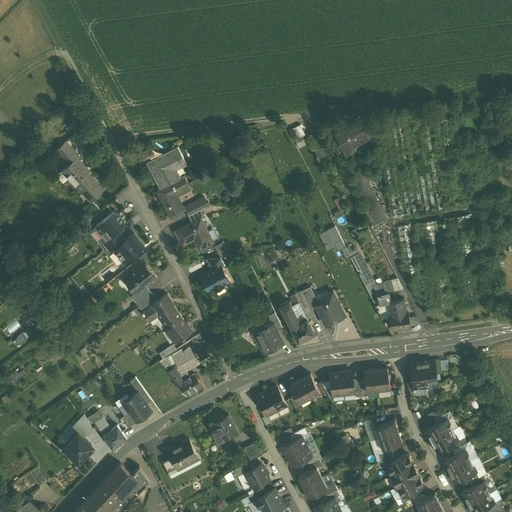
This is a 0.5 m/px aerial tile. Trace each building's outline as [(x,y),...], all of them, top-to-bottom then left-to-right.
[(361,121),(334,135),(345,155),(355,150),(353,146),(369,138),(361,121)] [(298,125),(288,130),(293,140),(298,137),(298,136),(303,134),(298,125)] [(311,136),(321,146),(329,139),(319,129),(311,136)] [(76,152),(66,140),(56,149),(67,161),(76,152)] [(317,148),(321,157),(332,152),(328,143),(317,148)] [(178,146),(164,154),(164,155),(148,163),(161,188),(180,178),(175,169),(186,163),(178,146)] [(150,147),(139,153),(143,160),(154,154),(150,147)] [(85,166),(76,157),(64,168),(70,173),(68,175),(91,200),(103,189),(83,168),(85,166)] [(373,192),(363,171),(352,177),(363,197),(373,192)] [(161,188),(157,190),(168,210),(166,211),(170,218),(184,211),(175,194),(190,186),(184,176),(180,178),(161,188)] [(387,218),(373,192),(363,197),(376,223),(387,218)] [(204,196),(184,206),(188,215),(200,208),(208,204),(204,196)] [(200,208),(188,215),(192,222),(200,217),(201,218),(205,216),(200,208)] [(338,217),(345,212),(342,208),(335,213),(338,217)] [(96,226),(107,239),(118,230),(124,226),(123,219),(119,215),(113,212),(96,226)] [(192,222),(176,230),(183,244),(194,237),(199,247),(212,241),(201,218),(200,217),(192,222)] [(335,226),(320,233),(329,250),(333,248),(334,251),(338,249),(335,242),(341,239),(335,226)] [(104,242),(108,246),(122,235),(118,230),(107,239),(104,242)] [(114,249),(125,262),(145,246),(134,233),(125,240),(114,249)] [(125,240),(122,235),(108,246),(111,251),(114,249),(125,240)] [(371,235),(362,239),(364,244),(373,239),(371,235)] [(346,247),(345,246),(341,248),(346,259),(350,257),(345,247),(346,247)] [(355,249),(351,251),(348,246),(346,247),(345,247),(350,257),(351,257),(358,253),(355,249)] [(274,250),(265,251),(269,260),(277,256),(274,250)] [(358,253),(351,257),(364,282),(372,277),(359,252),(358,253)] [(220,256),(207,257),(212,268),(220,264),(221,264),(224,263),(220,256)] [(201,258),(189,264),(192,269),(203,264),(201,258)] [(143,262),(136,268),(135,268),(126,275),(130,279),(129,284),(135,292),(136,293),(146,285),(149,283),(156,278),(143,262)] [(212,268),(200,274),(208,290),(214,286),(215,289),(223,285),(222,282),(228,279),(221,264),(220,264),(212,268)] [(373,280),(365,284),(369,293),(377,290),(373,280)] [(392,283),(384,285),(387,292),(389,292),(394,291),(392,283)] [(146,285),(136,293),(135,292),(131,295),(139,305),(148,298),(153,294),(146,285)] [(319,303),(310,286),(302,290),(311,309),(317,307),(316,305),(319,303)] [(403,288),(398,290),(400,297),(404,296),(407,295),(403,288)] [(333,289),(323,294),(325,299),(319,303),(316,305),(317,307),(326,324),(345,314),(333,289)] [(302,290),(290,296),(294,304),(298,302),(304,313),(311,309),(302,290)] [(387,292),(378,295),(377,290),(369,293),(377,309),(382,307),(382,306),(388,304),(389,312),(390,314),(392,327),(401,326),(399,310),(398,311),(395,298),(395,297),(390,298),(389,292),(387,292)] [(394,291),(389,292),(390,298),(395,297),(395,298),(400,297),(398,290),(394,291)] [(151,304),(143,310),(143,311),(149,319),(157,313),(165,325),(180,315),(170,300),(171,300),(167,293),(151,304)] [(400,297),(395,298),(398,311),(399,310),(401,326),(411,325),(408,309),(407,309),(404,296),(400,297)] [(139,305),(134,309),(138,315),(143,311),(143,310),(151,304),(148,298),(139,305)] [(289,300),(280,305),(290,326),(291,325),(298,340),(314,332),(307,317),(297,322),(294,315),(296,313),(289,300)] [(388,304),(382,306),(382,307),(377,309),(382,317),(385,316),(390,314),(389,312),(388,304)] [(282,326),(274,311),(268,314),(272,322),(273,322),(277,329),(282,326)] [(187,323),(186,323),(180,315),(165,325),(176,341),(192,330),(187,323)] [(272,322),(257,330),(263,341),(262,345),(265,352),(283,342),(277,329),(273,322),(272,322)] [(172,343),(159,352),(163,357),(165,356),(176,348),(172,343)] [(181,349),(171,355),(176,363),(181,372),(186,370),(199,362),(189,347),(182,351),(181,349)] [(163,357),(159,360),(166,367),(170,364),(165,356),(163,357)] [(434,359),(422,361),(425,385),(437,383),(436,372),(434,359)] [(422,361),(410,363),(414,386),(425,385),(422,361)] [(181,372),(176,363),(167,369),(174,378),(177,383),(189,376),(186,370),(181,372)] [(387,366),(376,368),(378,388),(390,387),(387,366)] [(376,368),(364,369),(365,381),(366,390),(378,388),(376,368)] [(352,370),(341,371),(343,393),(354,392),(353,382),(352,370)] [(341,371),(330,372),(332,386),(333,394),(343,393),(341,371)] [(311,372),(300,378),(310,396),(320,391),(316,383),(311,372)] [(189,376),(177,383),(186,394),(202,386),(195,373),(189,376)] [(150,397),(135,376),(130,380),(137,390),(145,400),(150,397)] [(310,396),(300,378),(290,383),(295,394),(299,402),(310,396)] [(322,380),(316,383),(320,391),(322,394),(327,391),(325,387),(322,380)] [(277,384),(267,389),(277,409),(287,404),(277,384)] [(277,409),(267,389),(257,394),(267,414),(277,409)] [(145,400),(137,390),(129,396),(130,398),(123,403),(129,411),(136,421),(152,410),(145,400)] [(295,394),(290,397),(296,407),(301,405),(299,402),(295,394)] [(136,421),(129,411),(124,414),(124,415),(131,424),(136,421)] [(77,431),(84,437),(93,428),(84,413),(72,426),(77,431)] [(236,429),(228,413),(214,420),(218,430),(221,437),(236,429)] [(131,424),(124,415),(119,418),(126,428),(131,424)] [(110,429),(102,416),(95,421),(103,434),(110,429)] [(447,418),(426,429),(431,439),(453,428),(447,418)] [(394,419),(375,426),(379,437),(398,430),(394,419)] [(110,429),(103,434),(112,447),(127,437),(117,424),(110,429)] [(304,426),(290,433),(293,439),(302,434),(302,435),(307,432),(304,426)] [(453,428),(431,439),(437,450),(454,441),(458,439),(453,428)] [(398,430),(379,437),(382,448),(392,445),(402,441),(398,430)] [(62,448),(79,463),(94,447),(84,437),(77,431),(62,448)] [(293,439),(282,445),(287,454),(307,444),(302,435),(302,434),(293,439)] [(458,439),(454,441),(456,446),(466,441),(464,436),(458,439)] [(189,438),(168,449),(172,457),(178,469),(185,465),(183,463),(198,455),(189,438)] [(256,441),(244,447),(251,459),(263,453),(256,441)] [(465,442),(454,448),(457,453),(465,449),(468,447),(465,442)] [(307,444),(287,454),(292,464),(312,454),(307,444)] [(392,445),(382,448),(383,451),(378,453),(380,459),(392,453),(394,452),(392,445)] [(457,453),(444,460),(449,470),(471,459),(465,449),(457,453)] [(395,459),(386,463),(386,464),(391,474),(413,463),(407,452),(395,459)] [(380,459),(377,461),(380,467),(386,464),(386,463),(395,459),(392,453),(380,459)] [(172,457),(163,461),(169,473),(178,469),(172,457)] [(319,457),(308,463),(311,468),(316,465),(322,463),(319,457)] [(471,459),(449,470),(455,481),(476,470),(471,459)] [(249,460),(233,469),(237,475),(245,471),(253,467),(249,460)] [(121,462),(73,511),(102,511),(135,478),(136,477),(132,473),(121,462)] [(253,467),(245,471),(252,486),(269,477),(262,462),(253,467)] [(413,463),(391,474),(397,485),(418,474),(419,474),(413,462),(413,463)] [(147,476),(139,465),(132,473),(136,477),(135,478),(140,482),(147,476)] [(311,468),(298,475),(303,486),(322,476),(316,465),(311,468)] [(483,473),(472,479),(474,485),(483,480),(486,479),(483,473)] [(418,474),(397,485),(402,495),(411,491),(424,484),(418,474)] [(135,478),(102,511),(120,511),(149,481),(147,476),(140,482),(135,478)] [(322,476),(303,486),(309,496),(320,490),(327,486),(322,476)] [(474,485),(462,491),(467,502),(489,491),(483,480),(474,485)] [(327,486),(320,490),(323,496),(336,489),(333,483),(327,486)] [(267,492),(264,487),(247,495),(250,501),(267,492)] [(267,492),(250,501),(248,502),(253,511),(266,511),(283,503),(275,488),(267,492)] [(336,489),(323,496),(325,501),(334,497),(339,494),(336,489)] [(375,490),(364,494),(366,499),(377,495),(375,490)] [(411,491),(402,495),(400,497),(403,502),(414,496),(411,491)] [(489,491),(467,502),(472,511),(473,511),(485,506),(494,501),(489,491)] [(434,492),(416,502),(420,511),(422,511),(440,503),(434,492)] [(325,501),(314,507),(317,511),(328,511),(339,506),(334,497),(325,501)] [(20,499),(8,507),(12,511),(23,504),(20,499)] [(498,499),(494,501),(485,506),(488,511),(491,510),(501,505),(498,499)] [(23,504),(12,511),(41,511),(29,500),(23,504)] [(287,511),(283,503),(266,511),(287,511)] [(444,511),(440,503),(422,511),(444,511)]
